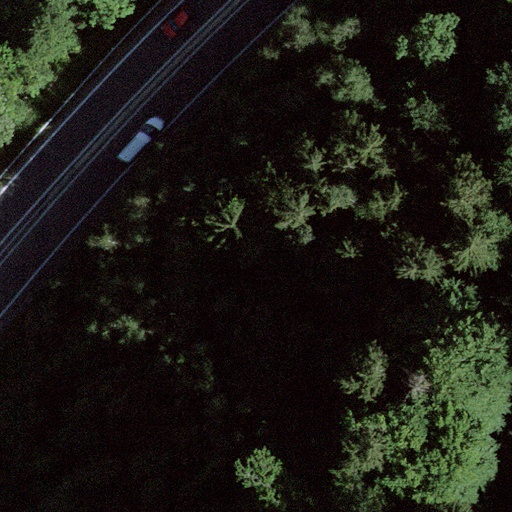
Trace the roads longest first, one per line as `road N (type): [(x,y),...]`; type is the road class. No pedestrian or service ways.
road 1 (primary): [(0,287),(128,143),(274,0)]
road 2 (primary): [(207,0),(0,217)]
